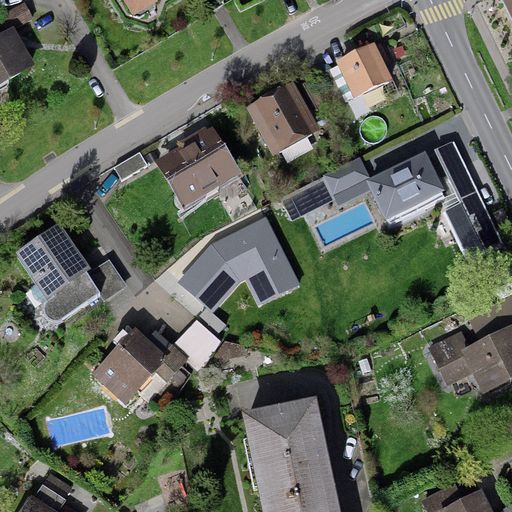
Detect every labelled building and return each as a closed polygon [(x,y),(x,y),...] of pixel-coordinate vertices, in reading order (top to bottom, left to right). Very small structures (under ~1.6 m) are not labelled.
[(126,0),(137,18),(166,0),(126,0)] [(511,25),(511,0),(502,0),(500,1),(511,25)] [(24,5),(0,17),(0,18),(8,33),(32,20),(24,5)] [(0,83),(30,69),(14,39),(0,46),(0,83)] [(357,97),(393,79),(378,48),(342,65),(357,97)] [(332,71),(319,77),(335,111),(348,105),(332,71)] [(312,83),(300,90),(312,113),(324,106),(312,83)] [(313,132),(291,94),(254,115),(276,153),(313,132)] [(186,203),(234,174),(212,138),(164,166),(186,203)] [(453,146),(437,153),(461,206),(446,213),(467,259),(499,245),(453,146)] [(141,153),(114,166),(121,181),(148,168),(141,153)] [(422,212),(446,200),(425,158),(369,186),(387,221),(418,205),(422,212)] [(295,283),(264,222),(213,247),(183,283),(213,306),(239,279),(246,275),(261,301),(295,283)] [(59,308),(107,279),(76,228),(28,257),(59,308)] [(145,345),(134,335),(98,376),(129,403),(173,352),(198,374),(225,344),(195,317),(169,347),(155,334),(145,345)] [(483,393),(511,379),(511,327),(468,349),(461,335),(428,351),(449,392),(476,379),(483,393)] [(259,506),(335,491),(318,406),(241,421),(259,506)] [(486,511),(480,498),(464,506),(455,488),(423,503),(426,511),(486,511)] [(339,511),(335,491),(259,506),(259,511),(339,511)]
